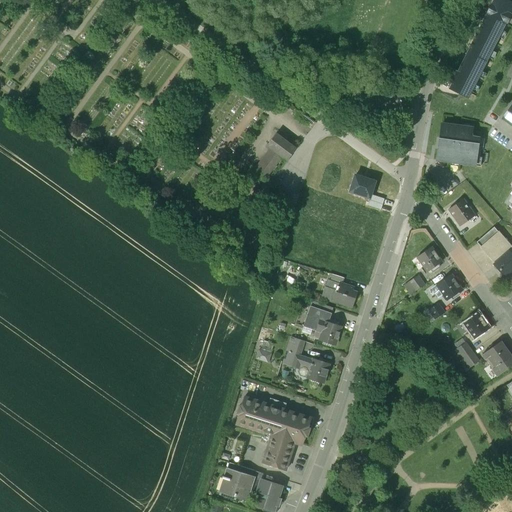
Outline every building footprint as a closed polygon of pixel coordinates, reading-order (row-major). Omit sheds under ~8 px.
[(468,99),(506,23),(508,24),(511,15),(511,14),(510,14),(511,10),(511,2),(506,0),(493,0),(491,4),(486,14),(487,14),(458,72),(452,69),(446,81),(451,84),(449,89),(468,99)] [(294,108),(283,100),(278,106),(290,114),(294,108)] [(511,103),(501,119),(511,126),(511,103)] [(473,128),(442,124),(437,161),(480,166),(482,158),(480,157),(481,147),(483,147),(484,139),(471,137),(473,128)] [(295,148),(276,134),(275,134),(276,135),(267,146),(266,147),(272,151),(257,171),(267,178),(281,158),(286,161),(286,160),(287,161),(295,149),(295,148)] [(349,192),(370,199),(371,194),(375,182),(355,176),(349,192)] [(384,198),(371,194),(370,199),(367,206),(380,210),(384,198)] [(475,216),(464,200),(448,211),(460,227),(475,216)] [(511,248),(494,227),(476,242),(495,263),(509,250),(509,251),(511,248)] [(431,247),(417,257),(428,272),(431,270),(433,272),(437,269),(435,267),(442,262),(431,247)] [(495,263),(493,264),(505,278),(511,271),(511,254),(509,251),(509,250),(495,263)] [(344,278),(330,274),(328,280),(341,284),(342,284),(344,278)] [(451,275),(437,285),(432,289),(438,297),(443,294),(447,300),(451,298),(452,300),(457,297),(455,295),(461,290),(451,275)] [(425,285),(418,276),(409,283),(415,292),(425,285)] [(341,284),(328,280),(326,287),(339,291),(341,284)] [(342,284),(341,284),(339,291),(326,287),(322,297),(352,307),(357,292),(352,291),(353,288),(342,284)] [(324,305),(312,301),(310,307),(322,311),(324,305)] [(438,304),(429,310),(435,319),(444,313),(438,304)] [(333,308),(324,305),(322,311),(331,314),(333,308)] [(322,311),(310,307),(303,327),(315,331),(322,311)] [(331,314),(322,311),(315,331),(313,337),(320,339),(336,345),(341,327),(328,323),(331,314)] [(478,314),(464,323),(474,338),(477,336),(479,338),(484,335),(482,333),(488,328),(478,314)] [(292,337),(290,343),(302,348),(304,341),(292,337)] [(259,350),(257,358),(268,362),(273,345),(264,342),(261,351),(259,350)] [(511,358),(500,342),(479,357),(482,361),(488,357),(491,362),(487,365),(491,370),(489,371),(494,378),(511,364),(511,358)] [(471,352),(465,343),(456,349),(463,358),(471,352)] [(302,348),(289,344),(286,353),(294,355),(295,353),(300,354),(302,348)] [(471,352),(463,358),(469,368),(478,361),(471,352)] [(300,354),(295,353),(294,355),(291,366),(298,368),(297,371),(300,375),(306,377),(308,376),(323,381),(329,363),(314,359),(313,359),(300,354)] [(310,418),(280,408),(282,402),(274,400),(273,405),(245,396),(242,406),(240,405),(237,413),(239,413),(236,423),(264,432),(264,430),(272,432),(262,462),(285,469),(294,442),(302,444),(305,435),(307,436),(309,428),(307,427),(310,418)] [(254,470),(229,461),(227,468),(252,476),(254,470)] [(282,487),(260,479),(259,482),(252,480),(253,477),(252,476),(227,468),(224,476),(223,475),(222,477),(220,476),(219,478),(216,486),(216,488),(219,489),(219,490),(244,498),(247,487),(259,491),(254,506),(271,511),(276,511),(280,499),(278,498),(282,487)]
